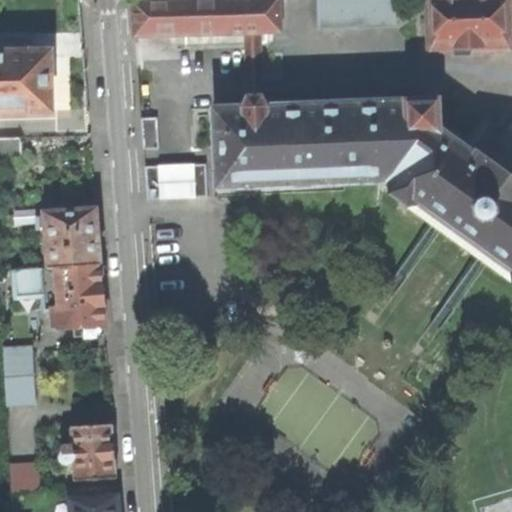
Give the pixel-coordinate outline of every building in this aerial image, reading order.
[(0,0),(0,111),(52,110),(51,50),(0,51),(0,0)] [(246,33),(247,97),(260,96),(259,32),(280,32),(278,0),(152,0),(132,1),(135,36),(246,33)] [(396,25),(394,0),(318,0),(320,27),(396,25)] [(507,46),(511,41),(510,0),(430,0),(432,49),(454,48),(454,56),(471,55),(470,47),(507,46)] [(511,176),(484,157),(440,125),(438,99),(265,106),(260,96),(247,97),(243,107),(213,108),(217,188),(380,181),(387,180),(387,184),(388,192),(431,224),(487,264),(511,282),(511,176)] [(144,149),(160,148),(157,118),(141,118),(144,149)] [(0,154),(21,154),(21,137),(0,137),(0,154)] [(207,197),(205,164),(145,167),(147,199),(207,197)] [(45,212),(49,267),(100,264),(98,235),(96,209),(45,212)] [(75,337),(106,335),(103,296),(100,264),(49,267),(16,270),(17,295),(44,294),(45,309),(52,308),(54,328),(74,327),(75,337)] [(7,404),(35,402),(33,376),(5,378),(7,404)] [(75,481),(117,478),(114,450),(113,424),(71,426),(73,446),(62,447),(63,453),(61,454),(61,456),(61,459),(62,461),(64,463),(66,464),(67,464),(74,464),(75,481)] [(28,493),(26,467),(13,467),(14,494),(28,493)] [(511,511),(511,489),(509,491),(472,501),(475,511),(511,511)] [(118,511),(117,494),(69,498),(70,511),(118,511)]
